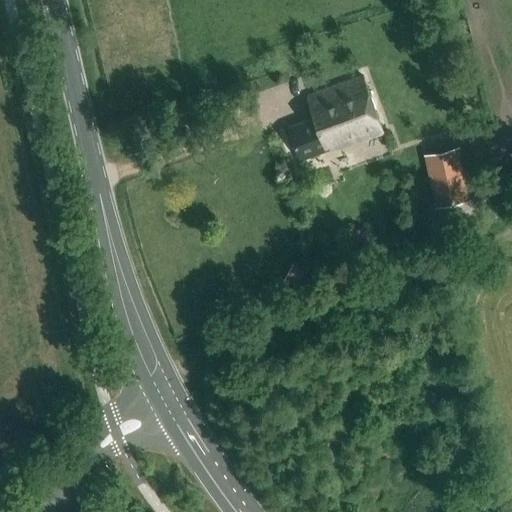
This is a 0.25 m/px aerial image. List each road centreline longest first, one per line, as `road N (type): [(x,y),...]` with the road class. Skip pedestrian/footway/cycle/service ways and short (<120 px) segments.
road 1 (secondary): [(170,402),(137,338),(113,257),(52,0)]
road 2 (track): [(155,377),(511,232)]
road 3 (unclassified): [(49,511),(104,441),(170,402)]
road 4 (secondary): [(238,511),(170,402)]
